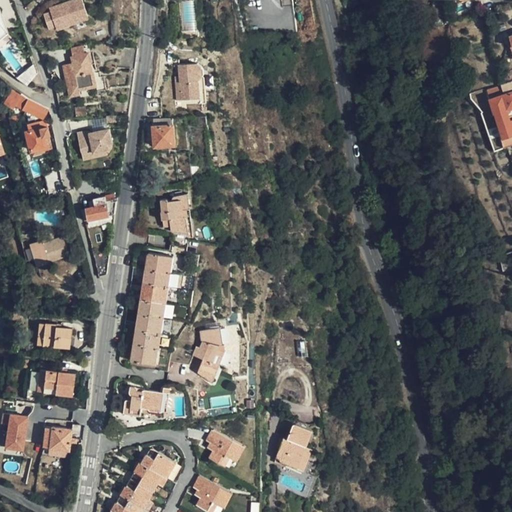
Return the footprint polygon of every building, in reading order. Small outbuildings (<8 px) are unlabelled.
[(79,0),(50,10),(51,14),(56,28),(57,32),(89,20),(82,0),(79,0)] [(56,28),(51,14),(45,16),(50,30),(56,28)] [(90,49),(82,50),(83,59),(91,57),(90,49)] [(136,60),(138,52),(122,51),(122,60),(136,60)] [(91,57),(83,59),(81,59),(82,66),(72,67),(77,92),(83,91),(84,92),(99,89),(97,77),(100,77),(96,56),(91,57)] [(203,102),(200,76),(196,72),(199,67),(194,61),(175,64),(176,75),(173,76),(175,99),(198,97),(199,103),(203,102)] [(100,77),(97,77),(99,89),(84,92),(84,94),(102,91),(100,77)] [(511,81),(502,84),(506,95),(490,100),(495,115),(508,110),(511,108),(511,81)] [(49,108),(30,98),(26,105),(45,115),(49,108)] [(508,110),(495,115),(504,139),(506,139),(508,148),(511,147),(511,120),(511,121),(508,114),(509,113),(508,110)] [(174,145),(172,117),(152,118),(155,147),(174,145)] [(31,151),(47,147),(44,136),(51,134),(47,120),(30,124),(32,130),(27,131),(31,151)] [(115,143),(112,129),(94,132),(93,130),(91,129),(79,131),(83,151),(95,148),(96,152),(113,148),(114,147),(115,146),(115,143)] [(184,211),(189,210),(186,195),(176,196),(175,198),(175,200),(170,200),(170,198),(169,197),(162,198),(163,205),(166,207),(167,211),(162,212),(164,225),(171,224),(172,230),(190,228),(188,217),(185,214),(184,211)] [(116,214),(118,201),(109,203),(108,196),(89,200),(90,207),(83,209),(86,220),(116,214)] [(37,265),(71,254),(64,236),(31,248),(37,265)] [(144,259),(142,271),(165,275),(168,259),(148,256),(144,259)] [(107,275),(110,259),(96,263),(100,277),(107,275)] [(165,275),(142,271),(140,286),(163,289),(165,275)] [(163,289),(140,286),(138,302),(161,306),(163,289)] [(138,302),(137,316),(160,320),(161,306),(138,302)] [(137,316),(134,333),(157,336),(160,320),(137,316)] [(74,328),(62,327),(57,326),(58,323),(41,321),(39,344),(71,348),(74,328)] [(157,336),(134,333),(133,347),(155,350),(157,336)] [(217,352),(216,333),(200,335),(196,338),(197,345),(199,346),(196,351),(193,349),(191,350),(187,357),(194,361),(196,358),(198,359),(195,365),(191,371),(192,376),(202,384),(209,371),(213,371),(218,363),(211,359),(214,353),(217,352)] [(155,350),(133,347),(131,361),(133,365),(153,367),(155,350)] [(194,361),(187,357),(185,360),(195,365),(198,359),(196,358),(194,361)] [(74,394),(77,373),(42,368),(39,390),(74,394)] [(209,371),(202,384),(204,386),(213,371),(209,371)] [(160,393),(158,393),(144,391),(142,392),(141,395),(136,394),(136,391),(133,390),(128,389),(127,398),(129,400),(129,403),(125,403),(122,404),(121,415),(137,417),(138,414),(139,409),(146,410),(148,414),(157,415),(160,393)] [(25,453),(30,417),(10,414),(5,450),(25,453)] [(284,439),(275,462),(304,473),(313,450),(306,448),(312,431),(295,425),(294,425),(288,441),(284,439)] [(50,447),(53,427),(46,426),(43,446),(50,447)] [(73,429),(53,427),(50,447),(70,450),(73,429)] [(236,459),(244,444),(215,430),(208,444),(214,446),(220,450),(218,456),(214,462),(227,468),(233,458),(236,459)] [(247,446),(244,444),(236,459),(239,461),(247,446)] [(220,450),(214,446),(211,452),(218,456),(220,450)] [(142,511),(145,507),(150,498),(154,489),(164,471),(160,469),(164,461),(148,453),(146,453),(143,455),(135,468),(134,467),(129,476),(124,485),(120,494),(114,504),(109,511),(142,511)] [(231,470),(236,459),(233,458),(227,468),(231,470)] [(164,471),(154,489),(158,492),(172,466),(164,461),(160,469),(164,471)] [(195,491),(198,493),(205,498),(202,503),(198,510),(201,511),(212,511),(215,508),(219,510),(221,511),(222,511),(231,499),(201,481),(195,491)] [(205,498),(198,493),(195,498),(202,503),(205,498)] [(154,500),(150,498),(145,507),(149,510),(154,500)] [(227,511),(234,501),(231,499),(222,511),(227,511)]
